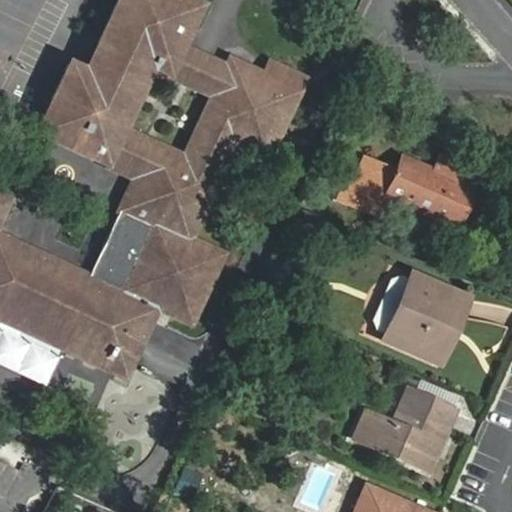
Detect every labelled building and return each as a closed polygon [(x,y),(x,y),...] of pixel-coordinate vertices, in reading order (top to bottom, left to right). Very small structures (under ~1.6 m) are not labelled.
[(10,309),(61,332),(56,344),(125,375),(157,307),(190,322),(221,254),(189,239),(233,145),(266,160),(303,80),(270,65),(264,77),(230,60),(226,68),(179,46),(198,7),(182,0),(119,0),(85,73),(69,66),(37,133),(139,180),(93,280),(0,237),(0,218),(8,201),(0,197),(0,318),(4,320),(10,309)] [(468,190),(475,173),(433,156),(426,172),(394,159),(388,173),(361,161),(351,184),(342,180),(337,192),(374,207),(379,196),(440,221),(455,184),(468,190)] [(424,357),(452,293),(411,276),(384,339),(424,357)] [(429,470),(454,411),(406,390),(392,424),(364,413),(353,438),(429,470)] [(177,471),(167,493),(183,500),(193,478),(177,471)] [(350,511),(362,486),(345,478),(330,511),(350,511)] [(424,511),(362,486),(350,511),(424,511)] [(165,499),(159,511),(180,511),(183,506),(165,499)]
